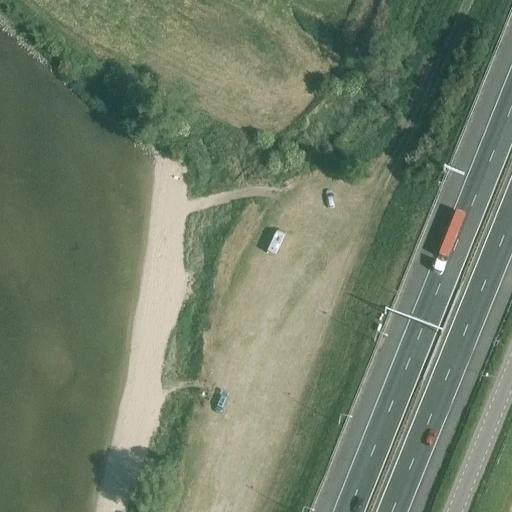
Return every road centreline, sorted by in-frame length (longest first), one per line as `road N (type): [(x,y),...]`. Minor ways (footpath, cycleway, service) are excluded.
road 1 (track): [(363,224),(260,193),(189,209),(176,222),(146,374),(149,395),(196,386),(277,398)]
road 2 (motorway): [(511,107),(349,511)]
road 3 (motorway): [(392,511),(511,215)]
road 4 (track): [(380,190),(466,0)]
road 5 (tertiary): [(454,511),(511,369)]
